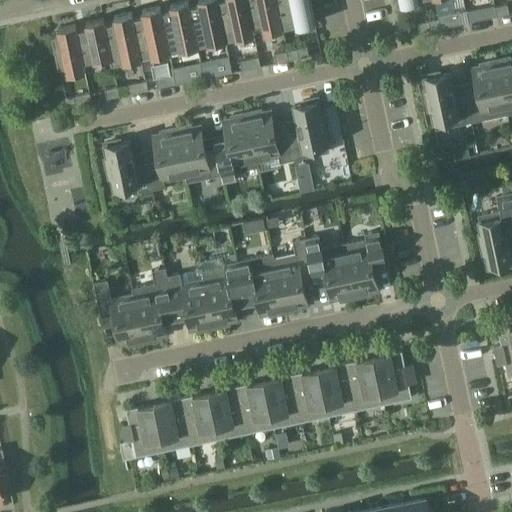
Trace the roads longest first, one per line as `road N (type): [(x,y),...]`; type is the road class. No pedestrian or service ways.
road 1 (residential): [(439,302),(115,370)]
road 2 (residential): [(75,125),(365,65)]
road 3 (residential): [(365,65),(386,163),(415,191),(439,302)]
road 4 (residential): [(439,302),(480,511)]
road 5 (residential): [(365,65),(511,33)]
